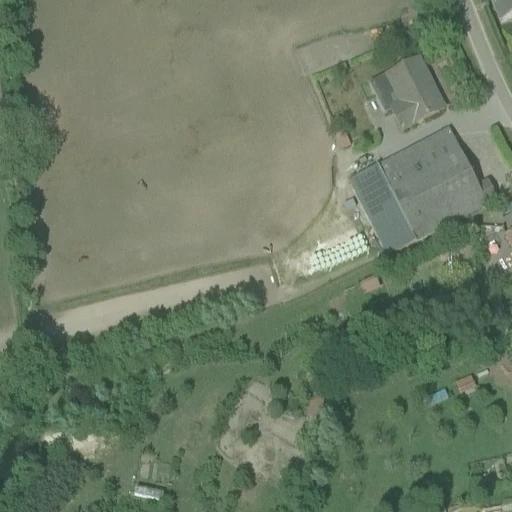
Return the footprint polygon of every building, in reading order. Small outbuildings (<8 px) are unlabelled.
[(511,0),(490,0),(500,25),(511,20),(511,0)] [(418,61),(400,70),(370,86),(385,114),(390,112),(401,133),(444,111),(443,110),(440,112),(428,89),(431,87),(418,61)] [(448,131),(348,183),(386,258),(497,201),(487,182),(477,188),(448,131)] [(348,279),(348,290),(365,291),(366,280),(348,279)] [(471,320),(462,292),(415,309),(424,336),(471,320)] [(420,338),(413,319),(384,329),(390,347),(420,338)] [(328,351),(321,353),(325,368),(333,366),(328,351)] [(468,380),(454,388),(460,398),(474,390),(468,380)] [(307,404),(306,419),(309,419),(309,424),(322,425),(323,405),(307,404)] [(157,481),(156,463),(144,464),(145,482),(157,481)]
